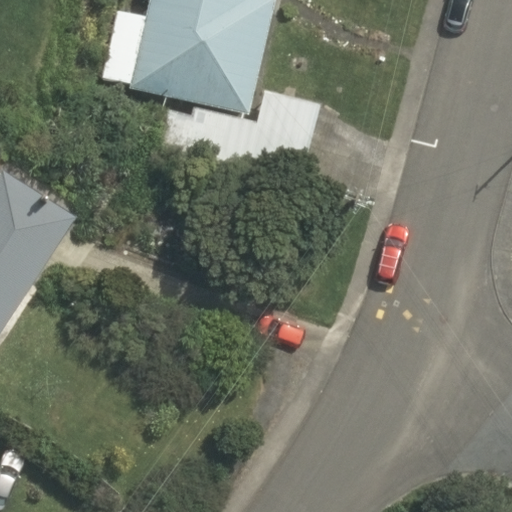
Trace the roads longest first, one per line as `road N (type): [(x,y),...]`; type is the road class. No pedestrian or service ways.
road 1 (residential): [(511,1),(426,316)]
road 2 (residential): [(426,316),(309,511)]
road 3 (residential): [(426,316),(511,408)]
